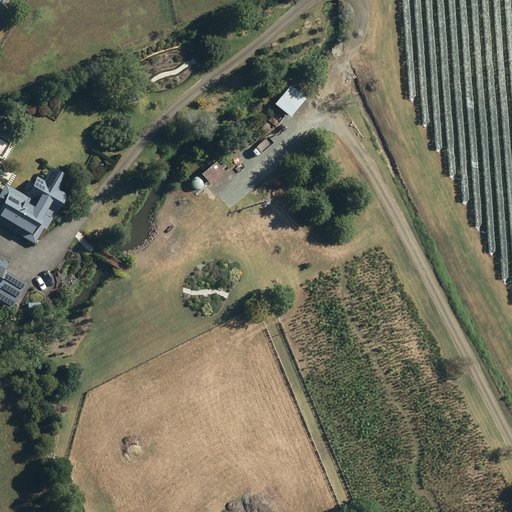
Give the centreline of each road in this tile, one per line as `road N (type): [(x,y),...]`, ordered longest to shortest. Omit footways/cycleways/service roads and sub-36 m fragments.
road 1 (unknown): [(511,440),(330,110),(329,86),(357,34),(353,0)]
road 2 (unknown): [(308,0),(195,90),(14,288)]
